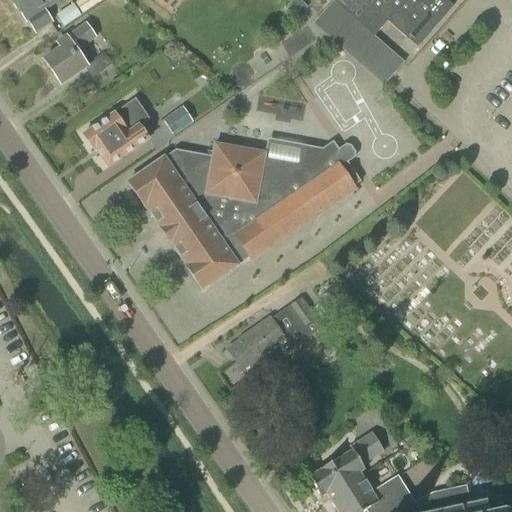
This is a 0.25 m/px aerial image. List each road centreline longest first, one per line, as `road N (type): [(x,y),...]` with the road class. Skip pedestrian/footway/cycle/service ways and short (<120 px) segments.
road 1 (tertiary): [(264,511),(0,129)]
road 2 (residential): [(511,180),(405,84),(479,0)]
